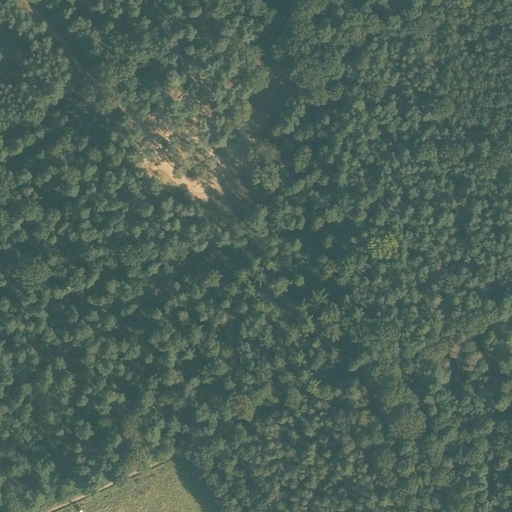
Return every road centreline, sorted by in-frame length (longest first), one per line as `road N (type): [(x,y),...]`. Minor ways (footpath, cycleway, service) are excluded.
road 1 (track): [(0,395),(123,320),(305,172),(363,47),(397,0)]
road 2 (track): [(41,511),(511,307)]
road 3 (track): [(102,74),(0,139)]
